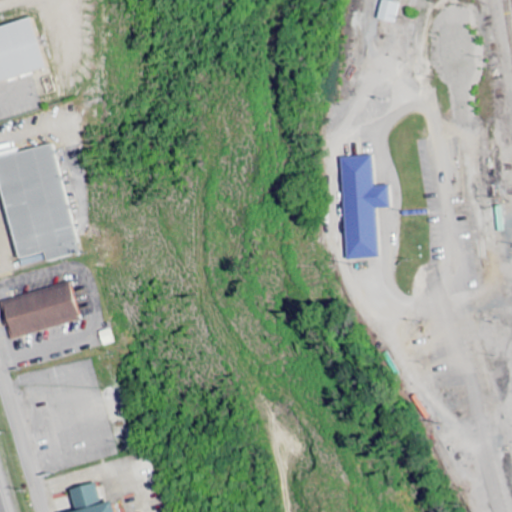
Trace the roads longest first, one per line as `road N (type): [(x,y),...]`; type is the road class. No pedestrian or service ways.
road 1 (residential): [(504,511),(472,372),(427,263)]
road 2 (residential): [(37,511),(0,382)]
